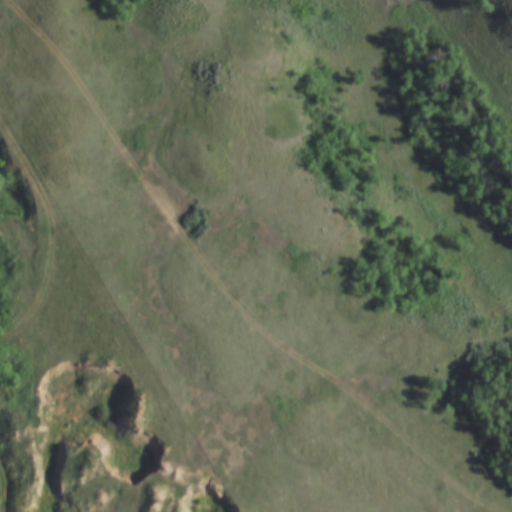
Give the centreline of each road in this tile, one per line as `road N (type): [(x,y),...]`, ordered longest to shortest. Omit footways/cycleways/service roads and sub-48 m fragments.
road 1 (residential): [(227,511),(0,115)]
road 2 (residential): [(47,206),(55,264),(38,307),(0,333),(6,511)]
